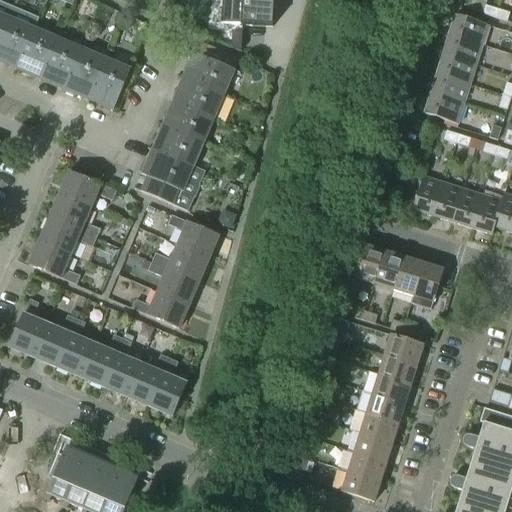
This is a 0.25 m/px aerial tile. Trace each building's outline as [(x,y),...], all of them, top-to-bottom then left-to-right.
[(222,0),(221,25),(251,27),(253,1),(252,0),(222,0)] [(0,43),(15,8),(0,1),(0,43)] [(495,19),(498,10),(486,6),(483,16),(495,19)] [(0,62),(18,70),(35,30),(34,29),(38,18),(15,8),(0,43),(0,62)] [(507,23),(510,14),(498,10),(495,19),(507,23)] [(119,13),(115,22),(124,26),(128,17),(119,13)] [(482,47),(488,28),(455,17),(449,37),(482,47)] [(42,80),(59,40),(35,30),(18,70),(42,80)] [(231,48),(241,52),(242,34),(232,33),(231,48)] [(476,67),(482,47),(449,37),(443,56),(476,67)] [(65,90),(83,50),(59,40),(42,80),(65,90)] [(89,100),(106,60),(83,50),(65,90),(89,100)] [(224,98),(235,72),(195,54),(183,80),(224,98)] [(470,86),(476,67),(443,56),(437,76),(470,86)] [(115,111),(132,71),(106,60),(89,100),(115,111)] [(464,106),(470,86),(437,76),(430,96),(464,106)] [(215,121),(224,98),(183,80),(173,104),(215,121)] [(511,99),(511,95),(511,86),(506,84),(502,97),(511,99)] [(458,126),(464,106),(430,96),(424,115),(458,126)] [(507,111),(511,99),(502,97),(499,108),(507,111)] [(204,145),(215,121),(173,104),(163,128),(204,145)] [(497,142),(501,130),(493,127),(489,139),(497,142)] [(194,169),(204,145),(163,128),(153,151),(194,169)] [(456,145),(459,136),(446,132),(444,141),(456,145)] [(511,146),(511,144),(511,133),(507,132),(503,144),(511,146)] [(468,148),(470,140),(459,136),(456,145),(468,148)] [(495,157),(498,148),(485,145),(483,153),(495,157)] [(506,161),(509,152),(498,148),(495,157),(506,161)] [(243,153),(237,150),(234,155),(241,158),(243,153)] [(197,199),(208,174),(194,169),(153,151),(143,176),(149,179),(143,194),(189,214),(196,199),(197,199)] [(113,202),(117,193),(101,187),(102,186),(70,173),(60,197),(92,210),(98,196),(113,202)] [(433,218),(443,185),(423,178),(413,212),(433,218)] [(452,224),(463,191),(443,185),(433,218),(452,224)] [(491,236),(504,195),(505,190),(486,185),(483,197),(482,197),(472,230),(491,236)] [(472,230),(482,197),(463,191),(452,224),(472,230)] [(511,234),(511,197),(504,195),(491,236),(492,236),(494,229),(511,234)] [(98,240),(101,231),(86,225),(92,210),(60,197),(50,220),(98,240)] [(218,223),(230,228),(236,215),(223,210),(218,223)] [(188,223),(173,217),(169,226),(184,232),(178,247),(210,260),(221,236),(188,223)] [(94,249),(98,240),(50,220),(40,243),(72,257),(78,243),(94,249)] [(78,286),(81,278),(66,272),(72,257),(40,243),(30,267),(62,280),(78,286)] [(201,284),(210,260),(178,247),(172,261),(157,255),(153,264),(201,284)] [(374,285),(384,253),(364,247),(361,254),(349,251),(338,284),(352,289),(355,279),(374,285)] [(394,291),(404,259),(384,253),(374,285),(375,285),(374,288),(375,290),(377,292),(379,294),(381,296),(383,296),(385,296),(387,295),(389,294),(391,292),(392,291),(394,291)] [(414,297),(423,265),(404,259),(394,291),(414,297)] [(145,260),(142,269),(149,273),(153,264),(145,260)] [(191,307),(201,284),(153,264),(149,273),(165,279),(159,293),(191,307)] [(433,303),(443,271),(423,265),(414,297),(433,303)] [(181,331),(191,307),(159,293),(152,308),(137,302),(134,310),(149,316),(148,317),(181,331)] [(34,320),(40,305),(32,301),(26,317),(25,316),(11,348),(35,358),(49,326),(34,320)] [(363,322),(366,313),(353,309),(350,318),(363,322)] [(374,325),(377,316),(366,313),(363,322),(374,325)] [(337,342),(343,322),(329,317),(323,338),(337,342)] [(58,368),(78,321),(77,321),(70,318),(64,332),(49,326),(35,358),(58,368)] [(81,378),(95,346),(80,340),(87,325),(78,321),(58,368),(81,378)] [(403,334),(405,325),(391,321),(389,330),(403,334)] [(413,337),(416,329),(405,325),(403,334),(413,337)] [(416,367),(423,346),(391,337),(384,357),(416,367)] [(105,388),(124,341),(116,338),(109,352),(95,346),(81,378),(105,388)] [(333,354),(337,342),(323,338),(319,350),(333,354)] [(128,397),(141,366),(127,360),(133,345),(124,341),(105,388),(128,397)] [(410,386),(416,367),(384,357),(378,376),(410,386)] [(151,407),(170,361),(162,358),(156,372),(141,366),(128,397),(151,407)] [(507,373),(511,361),(509,361),(503,359),(499,371),(507,373)] [(175,417),(188,386),(173,379),(179,365),(170,361),(151,407),(175,417)] [(320,380),(324,367),(314,364),(310,377),(320,380)] [(404,406),(410,386),(378,376),(372,395),(372,396),(404,406)] [(317,392),(320,380),(310,377),(307,389),(317,392)] [(511,409),(511,396),(493,390),(489,402),(511,409)] [(398,425),(404,406),(372,396),(372,395),(362,392),(356,412),(398,425)] [(341,418),(343,408),(317,400),(314,410),(341,418)] [(308,418),(312,407),(302,404),(298,415),(308,418)] [(511,418),(484,410),(479,424),(483,425),(479,439),(470,436),(467,436),(465,437),(463,439),(511,454),(511,418)] [(392,445),(398,425),(356,412),(350,430),(361,433),(360,435),(392,445)] [(304,431),(308,418),(298,415),(294,428),(304,431)] [(386,464),(392,445),(360,435),(354,454),(386,464)] [(509,499),(511,489),(511,454),(463,439),(463,440),(463,441),(463,443),(464,445),(465,446),(466,447),(467,448),(475,451),(466,480),(458,477),(457,478),(455,478),(453,478),(452,479),(451,480),(450,481),(509,499)] [(304,460),(308,449),(290,443),(286,454),(304,460)] [(66,503),(86,456),(68,448),(48,495),(49,496),(47,501),(51,503),(53,497),(66,503)] [(300,485),(308,461),(304,460),(286,454),(279,479),(300,485)] [(380,484),(386,464),(354,454),(348,474),(380,484)] [(83,511),(104,463),(86,456),(66,503),(64,508),(69,510),(71,505),(84,510),(83,511)] [(104,511),(122,471),(104,463),(83,511),(104,511)] [(126,511),(140,479),(122,471),(104,511),(126,511)] [(374,503),(380,484),(348,474),(342,493),(374,503)] [(504,511),(509,499),(450,481),(450,482),(450,484),(450,485),(451,487),(452,488),(453,489),(454,489),(453,489),(462,492),(455,511),(504,511)]
